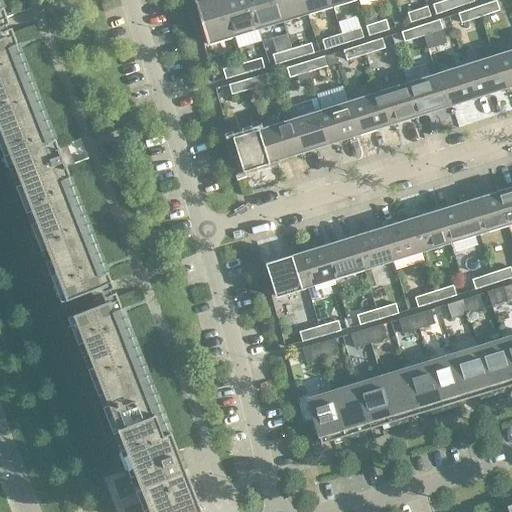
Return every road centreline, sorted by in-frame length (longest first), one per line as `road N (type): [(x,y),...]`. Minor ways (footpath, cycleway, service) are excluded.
road 1 (residential): [(207,231),(511,144)]
road 2 (unclassified): [(279,511),(207,231)]
road 3 (unclassified): [(207,231),(130,0)]
road 4 (residential): [(360,507),(511,463)]
